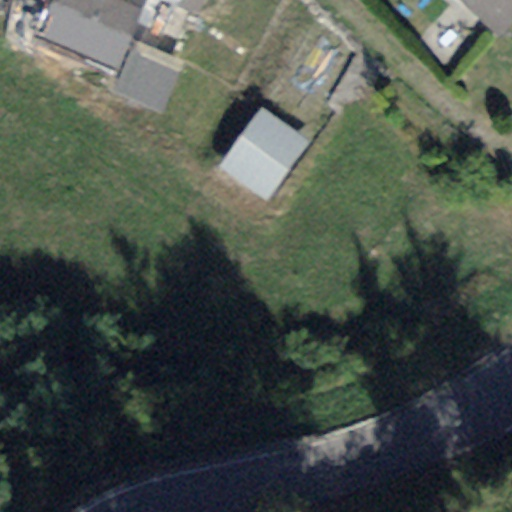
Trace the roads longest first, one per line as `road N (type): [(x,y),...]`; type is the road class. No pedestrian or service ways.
road 1 (tertiary): [(507,391),(421,437),(162,511)]
road 2 (track): [(330,0),(431,100),(511,159)]
